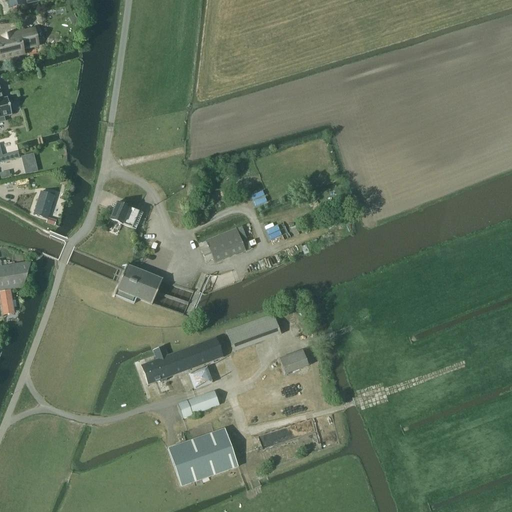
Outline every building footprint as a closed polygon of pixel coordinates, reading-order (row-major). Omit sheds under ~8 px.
[(6,0),(7,2),(8,9),(9,8),(10,8),(38,1),(37,0),(6,0)] [(36,22),(41,24),(46,21),(45,16),(40,15),(36,17),(36,22)] [(2,39),(0,39),(0,60),(7,59),(8,63),(19,60),(18,56),(23,55),(22,49),(34,46),(30,31),(34,31),(34,30),(12,35),(9,36),(9,38),(2,39)] [(0,123),(5,122),(4,117),(11,115),(7,98),(3,99),(0,88),(0,123)] [(0,162),(18,158),(17,152),(2,156),(0,150),(0,162)] [(47,219),(54,196),(41,191),(33,215),(47,219)] [(116,203),(109,219),(123,225),(129,228),(136,231),(143,214),(138,212),(136,211),(130,208),(116,203)] [(58,218),(60,209),(55,207),(52,216),(58,218)] [(213,260),(215,263),(245,252),(236,229),(206,241),(209,248),(201,251),(205,263),(213,260)] [(31,262),(1,266),(0,261),(0,291),(23,288),(31,262)] [(114,296),(134,304),(136,299),(152,305),(153,303),(157,293),(158,291),(162,282),(162,281),(141,271),(127,265),(125,270),(124,272),(119,283),(119,284),(114,296)] [(0,300),(0,302),(12,300),(11,291),(0,292),(0,300)] [(12,300),(0,302),(3,317),(14,315),(12,300)] [(273,316),(226,332),(233,352),(280,335),(273,316)] [(164,347),(153,351),(156,361),(140,367),(147,385),(158,381),(159,383),(166,381),(166,378),(222,357),(215,337),(167,355),(164,347)] [(306,352),(285,360),(291,377),(313,368),(306,352)] [(219,406),(214,391),(176,405),(182,420),(219,406)] [(238,466),(224,429),(168,450),(182,487),(238,466)]
